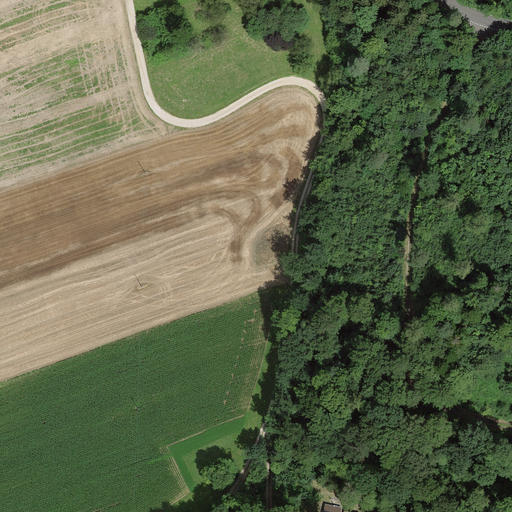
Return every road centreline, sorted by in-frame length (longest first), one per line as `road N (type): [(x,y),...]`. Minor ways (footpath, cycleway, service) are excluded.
road 1 (track): [(209,511),(245,463),(282,371),(297,218),(325,111),(316,93),(297,82),(264,88),(195,124),(172,122),(150,99),(127,0)]
road 2 (track): [(477,13),(449,114),(416,184),(402,337),(423,392),(484,419),(511,421)]
